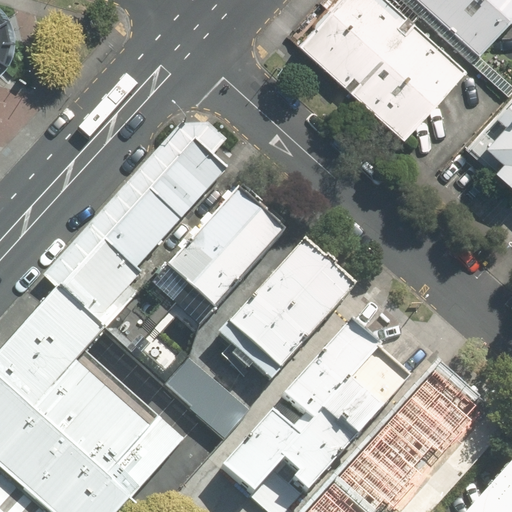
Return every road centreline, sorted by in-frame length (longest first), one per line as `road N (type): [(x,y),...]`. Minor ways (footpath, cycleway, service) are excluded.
road 1 (residential): [(195,26),(246,100),(511,340)]
road 2 (secondary): [(195,26),(0,244)]
